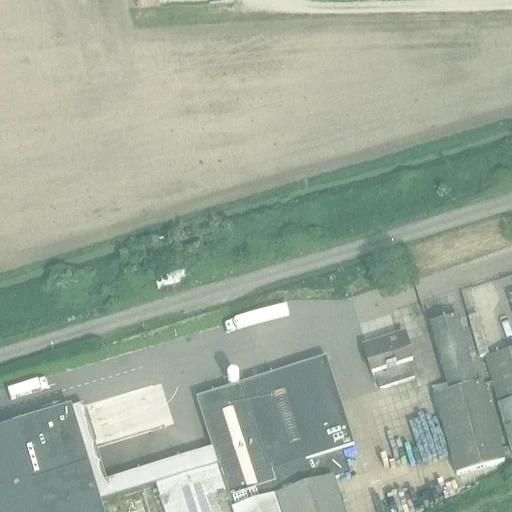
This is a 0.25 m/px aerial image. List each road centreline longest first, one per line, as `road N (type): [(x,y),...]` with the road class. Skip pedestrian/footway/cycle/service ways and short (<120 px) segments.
road 1 (unclassified): [(511,202),(0,357)]
road 2 (unclassified): [(279,7),(511,1)]
